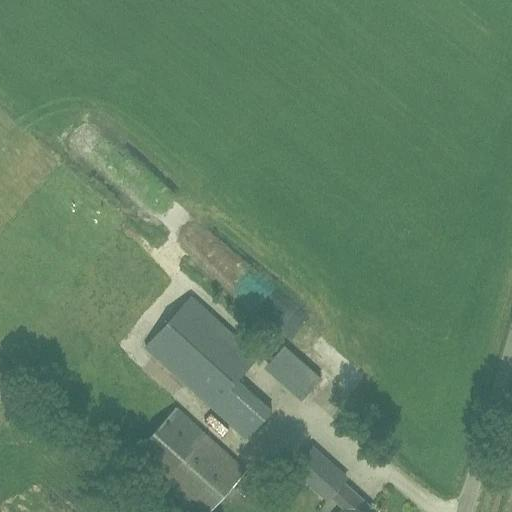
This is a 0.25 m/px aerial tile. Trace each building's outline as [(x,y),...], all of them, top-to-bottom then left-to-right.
[(147,347),(189,385),(248,439),(273,410),(239,379),(260,357),(193,296),(147,347)] [(207,511),(245,470),(179,409),(90,327),(63,356),(151,437),(134,456),(196,511),(207,511)] [(314,334),(304,352),(332,369),(343,351),(314,334)] [(266,369),(284,385),(303,401),(323,379),(286,346),(266,369)] [(330,500),(333,496),(345,483),(349,479),(315,449),(296,470),(330,500)] [(366,502),(345,483),(333,496),(348,509),(344,511),(367,511),(372,507),(366,502)]
